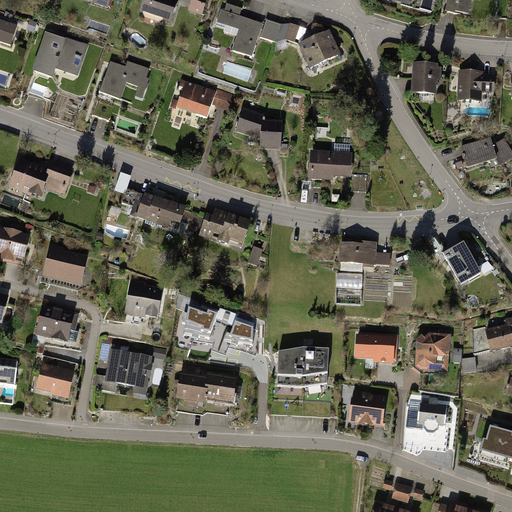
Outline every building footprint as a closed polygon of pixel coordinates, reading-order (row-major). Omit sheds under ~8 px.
[(176,0),(141,0),(138,14),(169,23),(176,0)] [(176,0),(189,3),(187,12),(201,16),(205,0),(176,0)] [(448,0),(445,13),(468,16),(471,0),(448,0)] [(218,11),(214,24),(236,31),(230,52),(251,59),(262,24),(238,16),(241,9),(225,4),(223,12),(218,11)] [(0,40),(11,44),(17,27),(0,20),(0,40)] [(282,25),(267,20),(261,38),(276,44),(285,40),(295,44),(301,27),(291,23),(282,25)] [(299,45),(310,70),(341,57),(330,31),(299,45)] [(46,33),(33,72),(52,78),(56,68),(78,76),(88,46),(65,38),(64,40),(46,33)] [(119,66),(108,62),(97,94),(118,101),(124,83),(137,87),(134,98),(141,100),(148,79),(145,78),(147,70),(126,62),(125,65),(120,63),(119,66)] [(433,66),(413,65),(412,95),(437,96),(437,83),(442,83),(443,69),(438,69),(438,66),(433,66)] [(481,72),(455,71),(455,103),(479,104),(479,94),(492,94),(492,76),(481,76),(481,72)] [(173,99),(170,107),(207,119),(212,106),(216,93),(215,93),(182,81),(180,87),(182,88),(178,100),(173,99)] [(212,106),(230,112),(236,95),(216,88),(215,93),(216,93),(212,106)] [(244,108),(236,131),(261,140),(261,149),(282,150),(283,121),(263,120),(264,115),(244,108)] [(491,139),(460,147),(462,154),(466,170),(496,161),(499,168),(511,161),(511,153),(504,139),(493,145),(491,139)] [(354,154),(312,151),(310,182),(334,183),(334,178),(352,179),(353,174),(354,154)] [(48,169),(20,160),(10,189),(42,200),(46,188),(66,195),(75,169),(51,161),(48,169)] [(115,192),(125,195),(127,190),(131,177),(122,174),(115,192)] [(352,179),(352,191),(367,192),(368,174),(353,174),(352,179)] [(133,207),(138,194),(132,192),(127,190),(125,195),(122,204),(133,207)] [(144,196),(138,194),(133,207),(130,218),(168,230),(169,228),(179,232),(181,226),(182,222),(186,211),(187,208),(175,204),(155,197),(155,198),(145,195),(144,196)] [(221,211),(215,209),(213,217),(207,215),(202,229),(199,237),(220,245),(221,244),(229,246),(231,241),(243,245),(243,244),(245,244),(252,222),(247,220),(221,211)] [(186,211),(182,222),(202,229),(207,215),(201,212),(199,216),(186,211)] [(4,230),(0,229),(0,260),(23,266),(28,245),(30,237),(21,234),(22,233),(4,229),(4,230)] [(348,245),(341,244),(339,264),(377,267),(377,266),(377,254),(378,244),(348,242),(348,245)] [(481,275),(463,245),(460,247),(443,256),(460,286),(481,275)] [(64,250),(50,246),(41,282),(79,292),(87,260),(63,254),(64,250)] [(248,265),(257,268),(264,251),(255,248),(248,265)] [(391,255),(377,254),(377,266),(391,266),(391,255)] [(363,274),(338,272),(337,289),(362,290),(363,274)] [(146,283),(132,280),(126,316),(158,321),(162,301),(164,290),(146,287),(146,283)] [(362,290),(337,289),(336,304),(361,306),(362,290)] [(0,325),(2,326),(9,297),(0,295),(0,325)] [(201,310),(190,306),(189,314),(184,313),(183,325),(187,326),(185,336),(193,337),(193,339),(199,341),(214,344),(212,351),(224,355),(228,347),(256,357),(257,354),(257,330),(253,329),(254,324),(237,318),(238,315),(220,310),(219,312),(202,305),(201,310)] [(42,307),(35,335),(68,343),(75,316),(65,313),(42,307)] [(487,330),(487,327),(473,330),(474,355),(490,351),(490,354),(511,349),(511,318),(506,320),(508,325),(503,326),(487,330)] [(416,342),(415,367),(420,371),(449,372),(451,334),(429,332),(420,339),(416,342)] [(359,336),(357,336),(356,360),(374,361),(374,365),(396,366),(396,361),(398,361),(399,335),(359,333),(359,336)] [(148,347),(146,357),(153,359),(165,361),(167,350),(148,347)] [(304,348),(279,354),(278,388),(282,388),(302,389),(328,384),(330,350),(304,348)] [(111,351),(105,384),(121,387),(131,389),(134,389),(134,393),(147,396),(149,380),(151,381),(153,366),(152,366),(153,359),(146,357),(111,351)] [(462,360),(464,375),(477,374),(475,358),(462,360)] [(0,402),(13,404),(17,362),(0,360),(0,402)] [(43,365),(37,390),(53,394),(52,397),(68,401),(75,373),(55,368),(43,365)] [(206,390),(208,378),(180,374),(176,401),(207,405),(208,401),(210,391),(206,390)] [(238,379),(209,375),(208,378),(206,390),(210,391),(208,401),(234,405),(238,379)] [(389,397),(355,392),(350,424),(384,429),(389,397)] [(434,408),(420,407),(419,412),(408,411),(406,429),(423,431),(427,436),(433,437),(438,433),(439,428),(445,429),(447,410),(434,408)] [(511,434),(491,428),(487,441),(485,440),(479,461),(511,470),(511,434)] [(384,490),(392,493),(394,484),(386,482),(384,490)] [(413,489),(398,485),(393,500),(408,505),(413,489)] [(416,490),(414,499),(421,501),(424,492),(416,490)] [(396,511),(398,507),(378,501),(374,511),(396,511)]
